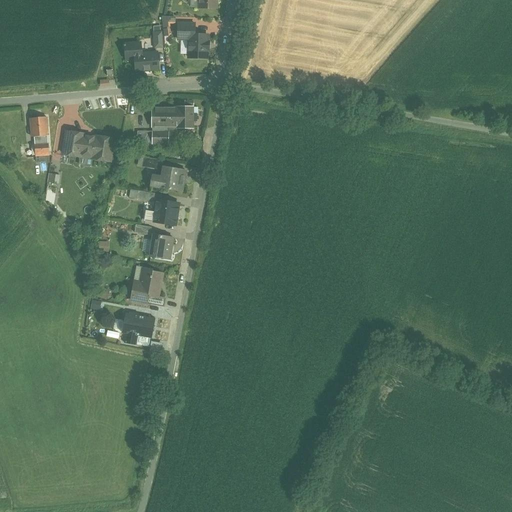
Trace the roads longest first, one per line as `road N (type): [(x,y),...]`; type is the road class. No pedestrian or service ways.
road 1 (unclassified): [(141,511),(225,83)]
road 2 (unclassified): [(225,83),(511,135)]
road 3 (unclassified): [(225,83),(0,102)]
